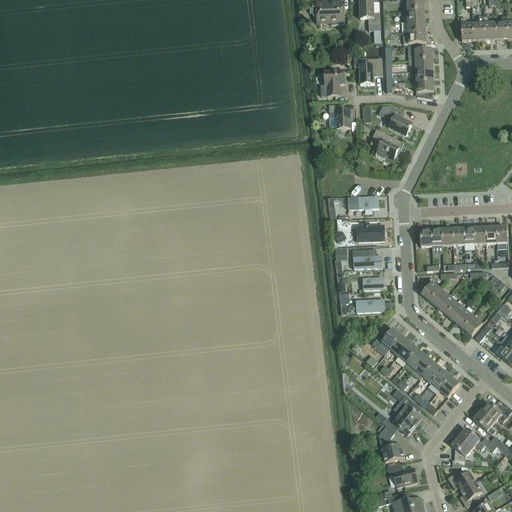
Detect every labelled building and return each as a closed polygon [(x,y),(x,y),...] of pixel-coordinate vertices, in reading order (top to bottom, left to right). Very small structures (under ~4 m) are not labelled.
[(403,13),(424,12),(424,1),(407,2),(407,9),(402,9),(403,13)] [(344,26),(344,17),(343,2),(337,3),(317,4),(317,6),(312,6),(313,18),(317,18),(317,24),(330,23),(330,26),(330,27),(344,26)] [(380,32),(380,27),(380,15),(374,15),(373,2),(359,2),(360,21),(368,21),(369,33),(374,33),(374,32),(380,32)] [(484,3),(478,6),(480,12),(487,10),(484,3)] [(425,23),(424,12),(403,13),(403,17),(407,17),(408,24),(425,23)] [(496,42),(508,41),(507,18),(501,18),(501,26),(495,26),(496,42)] [(473,43),(485,42),(484,19),(478,19),(479,26),(473,27),(473,43)] [(489,26),(489,19),(484,19),(485,42),(496,42),(495,26),(489,26)] [(466,27),(466,20),(461,20),(462,43),(473,43),(473,27),(466,27)] [(404,35),(425,34),(425,23),(408,24),(401,25),(402,35),(404,35)] [(404,46),(408,46),(426,45),(425,34),(404,35),(404,46)] [(409,64),(432,62),(432,51),(414,52),(415,58),(408,58),(409,64)] [(360,87),(374,86),(374,79),(382,79),(382,60),(367,61),(367,68),(359,68),(360,87)] [(433,73),(432,62),(409,64),(409,67),(415,67),(415,74),(433,73)] [(340,98),(340,86),(345,86),(344,72),(324,73),(325,87),(327,87),(327,98),(340,98)] [(412,85),(433,83),(433,73),(415,74),(416,81),(412,81),(412,85)] [(392,80),(392,75),(386,75),(386,81),(387,86),(392,86),(394,86),(394,80),(392,80)] [(433,83),(412,85),(412,88),(416,88),(417,100),(432,102),(432,95),(434,95),(433,83)] [(344,113),(344,107),(334,107),(329,107),(329,114),(331,114),(331,120),(330,122),(330,128),(331,130),(337,129),(337,131),(341,131),(351,131),(350,113),(344,113)] [(406,139),(412,126),(400,119),(402,114),(391,108),(383,109),(379,116),(392,123),(388,130),(406,139)] [(403,146),(404,145),(376,131),(373,139),(382,144),(376,157),(384,161),(385,159),(393,163),(402,145),(403,146)] [(346,195),(335,196),(336,207),(347,206),(346,195)] [(358,201),(359,215),(382,214),(382,200),(358,201)] [(508,251),(507,245),(507,229),(496,230),(496,246),(498,246),(498,252),(508,251)] [(387,230),(357,231),(357,249),(388,248),(387,230)] [(475,247),(486,246),(485,230),(474,231),(475,247)] [(486,246),(496,246),(496,230),(485,230),(486,246)] [(338,245),(347,240),(341,231),(333,236),(338,245)] [(453,248),(464,247),(463,231),(453,232),(453,248)] [(475,247),(474,231),(463,231),(464,247),(465,247),(465,253),(475,252),(475,247)] [(421,249),(431,249),(432,249),(431,232),(420,233),(421,249)] [(432,249),(442,248),(442,232),(431,232),(432,249)] [(442,248),(453,248),(453,232),(442,232),(442,248)] [(354,260),(353,274),(385,275),(385,261),(354,260)] [(494,293),(496,290),(501,284),(494,278),(487,286),(494,293)] [(363,282),(364,295),(385,294),(384,281),(363,282)] [(429,303),(441,290),(432,283),(421,297),(429,303)] [(501,293),(505,287),(501,284),(496,290),(501,293)] [(438,310),(449,297),(441,290),(429,303),(438,310)] [(355,301),(355,292),(345,292),(345,301),(355,301)] [(446,317),(457,304),(449,297),(438,310),(446,317)] [(455,324),(466,311),(457,304),(446,317),(455,324)] [(357,305),(356,319),(387,319),(387,305),(357,305)] [(505,320),(511,312),(504,305),(497,314),(501,318),(502,317),(505,320)] [(463,331),(474,318),(466,311),(455,324),(463,331)] [(495,326),(498,322),(501,318),(497,314),(490,322),(495,326)] [(472,338),(483,325),(475,318),(474,318),(463,331),(472,338)] [(391,332),(387,329),(372,347),(377,351),(382,345),(390,351),(401,338),(393,331),(391,332)] [(479,345),(480,344),(488,334),(483,331),(481,333),(475,341),(479,345)] [(398,358),(410,345),(401,338),(390,351),(398,358)] [(407,365),(418,352),(410,345),(398,358),(407,365)] [(361,350),(356,346),(352,350),(357,354),(361,350)] [(511,369),(511,368),(511,354),(506,350),(499,358),(511,369)] [(415,372),(426,359),(418,352),(407,365),(415,372)] [(367,364),(372,369),(378,363),(372,357),(367,364)] [(420,383),(423,379),(434,365),(426,359),(415,372),(412,376),(420,383)] [(391,363),(387,370),(399,375),(404,363),(398,360),(396,365),(391,363)] [(431,386),(443,372),(434,365),(423,379),(431,386)] [(440,393),(451,379),(443,372),(431,386),(440,393)] [(408,375),(405,381),(413,385),(416,380),(408,375)] [(448,400),(460,386),(451,379),(440,393),(448,400)] [(397,392),(392,398),(400,404),(394,412),(399,416),(415,429),(422,420),(416,415),(414,413),(418,409),(405,398),(400,394),(397,392)] [(434,417),(438,412),(430,405),(426,410),(434,417)] [(503,425),(506,420),(488,405),(481,413),(494,425),(498,421),(503,425)] [(389,419),(392,414),(385,409),(382,413),(389,419)] [(492,438),(496,433),(491,429),(494,425),(481,413),(473,422),(492,438)] [(407,438),(415,429),(399,416),(392,425),(387,420),(382,426),(386,429),(395,436),(398,431),(407,438)] [(392,448),(390,441),(395,436),(386,429),(378,438),(382,451),(385,464),(404,460),(401,446),(392,448)] [(481,444),(479,443),(480,442),(466,431),(459,439),(473,451),(475,448),(481,452),(485,447),(493,454),(497,449),(490,444),(485,439),(481,444)] [(465,460),(473,451),(459,439),(452,448),(465,460)] [(506,457),(508,454),(510,452),(494,439),(490,444),(497,449),(506,457)] [(402,473),(401,467),(388,470),(389,476),(393,475),(397,490),(418,485),(414,470),(402,473)] [(465,477),(461,472),(457,474),(448,481),(455,492),(458,490),(461,493),(476,484),(469,474),(465,477)] [(482,494),(476,484),(461,493),(463,497),(460,500),(461,502),(463,501),(465,505),(463,505),(464,506),(474,499),(477,504),(481,502),(478,497),(482,494)] [(491,503),(502,496),(498,491),(487,498),(491,503)] [(409,502),(407,494),(392,498),(388,500),(389,506),(392,505),(393,511),(424,511),(421,499),(409,502)]
